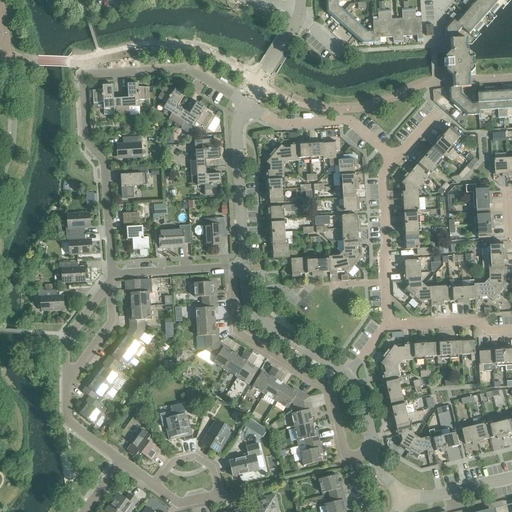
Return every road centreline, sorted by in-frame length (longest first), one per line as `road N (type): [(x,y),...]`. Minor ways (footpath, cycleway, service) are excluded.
road 1 (residential): [(351,461),(327,389),(233,331),(229,267)]
road 2 (residential): [(111,273),(102,159),(85,139),(83,71)]
road 3 (residential): [(245,103),(189,69),(83,71)]
road 4 (residential): [(385,323),(381,175),(394,158)]
road 5 (residential): [(394,158),(347,120),(280,123),(245,103)]
road 6 (tertiary): [(242,265),(235,135),(245,103)]
road 7 (tertiary): [(347,375),(258,319),(242,265)]
road 8 (residential): [(154,486),(171,462),(193,456),(210,467),(217,492),(179,503)]
road 9 (residential): [(385,323),(511,330)]
road 10 (residential): [(64,379),(111,318),(111,273)]
road 11 (residential): [(64,379),(65,340),(111,273)]
